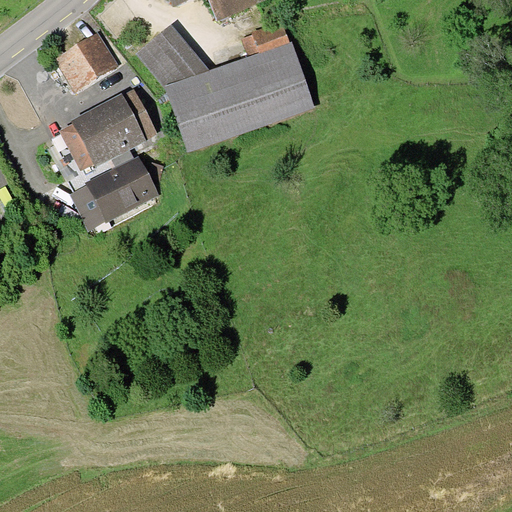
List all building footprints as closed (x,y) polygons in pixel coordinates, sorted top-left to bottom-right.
[(171,0),(174,7),(190,0),(209,0),(218,20),(267,0),(171,0)] [(241,39),(248,57),(290,42),(282,21),(251,32),(252,35),(241,39)] [(136,53),(164,86),(210,70),(171,24),(136,53)] [(98,32),(54,59),(76,93),(119,65),(98,32)] [(210,70),(164,86),(187,152),(315,108),(292,41),(290,42),(248,57),(210,70)] [(158,134),(134,89),(123,95),(122,93),(71,120),(73,123),(59,131),(81,171),(94,164),(96,167),(158,134)] [(159,196),(139,155),(85,183),(87,185),(70,194),(88,231),(105,222),(106,223),(159,196)]
